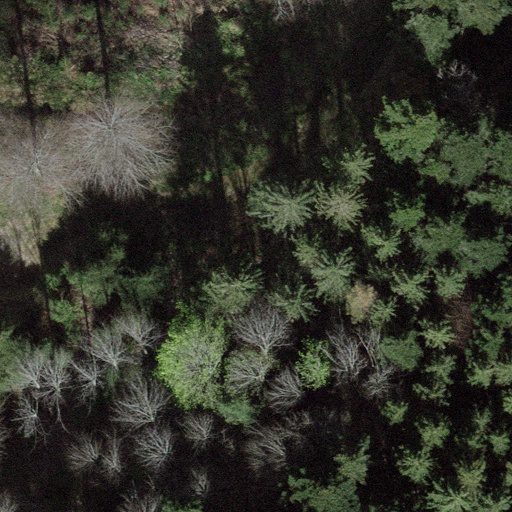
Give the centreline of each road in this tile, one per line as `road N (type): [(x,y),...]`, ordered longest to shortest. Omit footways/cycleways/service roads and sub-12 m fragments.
road 1 (track): [(0,241),(201,191),(324,132),(423,0)]
road 2 (track): [(0,94),(62,99),(176,88),(249,62),(308,0)]
